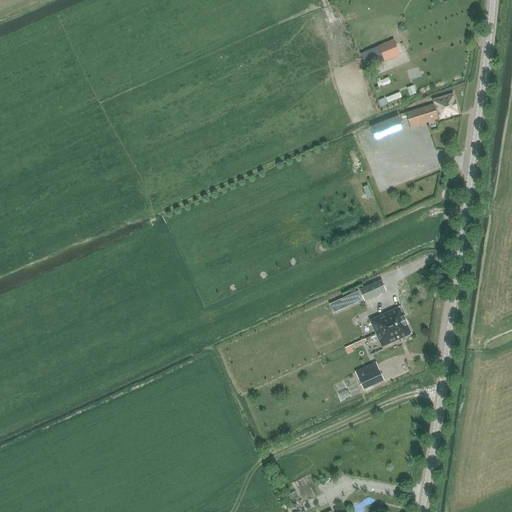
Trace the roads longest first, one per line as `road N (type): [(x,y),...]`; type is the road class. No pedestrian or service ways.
road 1 (tertiary): [(417,511),(491,0)]
road 2 (track): [(49,401),(437,211),(465,213)]
